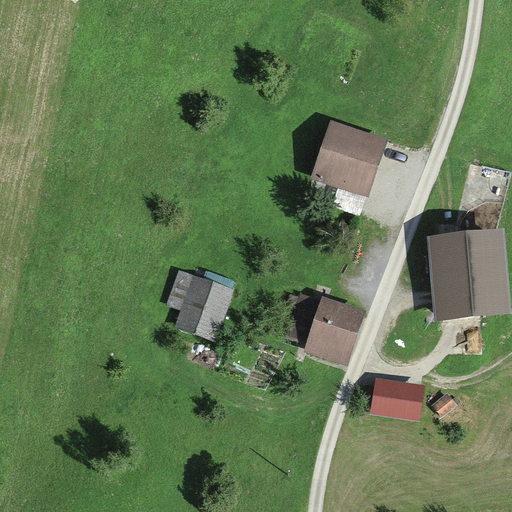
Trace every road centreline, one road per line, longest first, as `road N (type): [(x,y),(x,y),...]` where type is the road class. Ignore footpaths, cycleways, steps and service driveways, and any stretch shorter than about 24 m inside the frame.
road 1 (track): [(315,511),(329,432),(451,105),(470,0)]
road 2 (track): [(351,368),(460,387),(511,356)]
